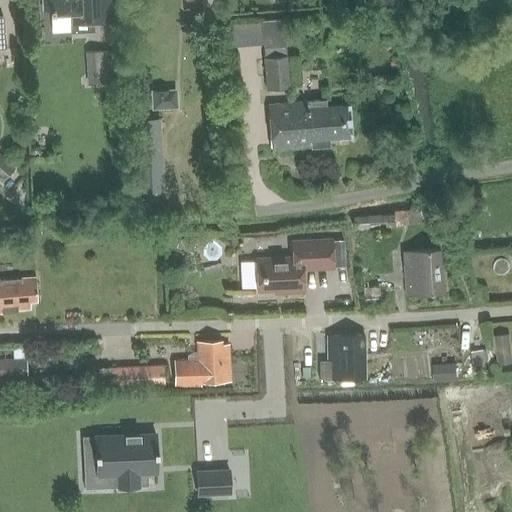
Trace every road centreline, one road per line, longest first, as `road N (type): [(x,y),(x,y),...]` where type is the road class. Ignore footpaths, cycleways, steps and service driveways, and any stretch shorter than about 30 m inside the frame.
road 1 (residential): [(511,312),(0,337)]
road 2 (residential): [(511,170),(258,213)]
